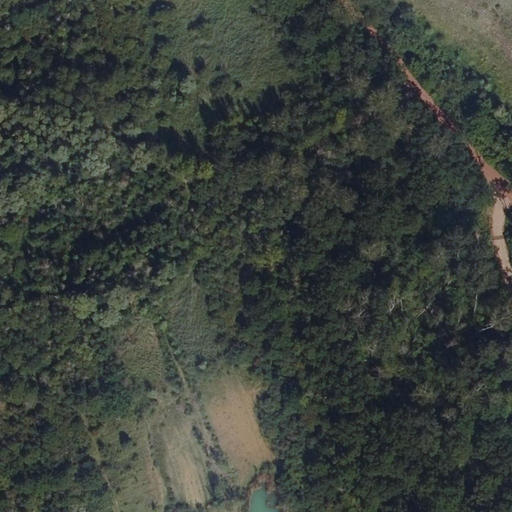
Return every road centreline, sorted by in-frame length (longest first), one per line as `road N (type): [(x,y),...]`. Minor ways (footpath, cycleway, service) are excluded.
road 1 (track): [(0,361),(53,352),(403,69)]
road 2 (track): [(342,0),(511,195)]
